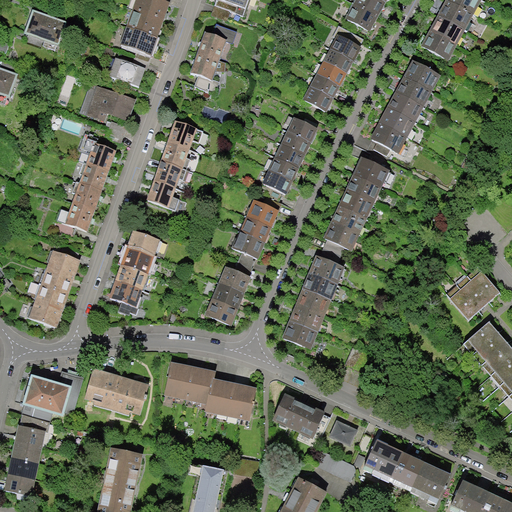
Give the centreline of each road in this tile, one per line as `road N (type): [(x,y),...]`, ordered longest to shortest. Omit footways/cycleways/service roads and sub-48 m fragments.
road 1 (residential): [(76,346),(195,0)]
road 2 (residential): [(247,354),(309,203),(399,32)]
road 3 (residential): [(247,354),(511,477)]
road 4 (residential): [(76,346),(152,339),(247,354)]
